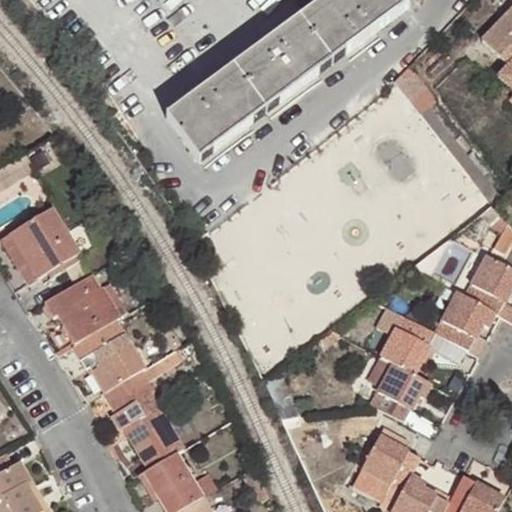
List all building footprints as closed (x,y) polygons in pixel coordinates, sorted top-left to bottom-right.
[(400,0),(326,0),(307,14),(341,58),(363,42),(407,9),(400,0)] [(511,13),(481,48),(506,72),(496,82),(511,97),(511,13)] [(341,58),(307,14),(241,63),(273,109),(306,84),(341,58)] [(273,109),(241,63),(165,113),(199,163),(237,135),(273,109)] [(433,105),(404,68),(392,81),(393,82),(419,116),(433,105)] [(17,265),(64,235),(50,213),(3,242),(17,265)] [(78,257),(64,235),(17,265),(31,286),(47,276),(78,257)] [(81,264),(78,257),(47,276),(51,282),(81,264)] [(511,277),(487,264),(466,303),(495,319),(511,328),(511,314),(505,311),(511,296),(511,277)] [(76,349),(117,323),(121,321),(104,290),(100,292),(92,278),(44,307),(54,322),(58,320),(76,349)] [(466,303),(458,299),(436,340),(467,358),(482,331),(487,334),(495,319),(466,303)] [(142,374),(146,371),(117,323),(76,349),(73,350),(87,375),(90,373),(104,397),(142,374)] [(405,323),(383,364),(394,370),(413,381),(436,340),(405,323)] [(367,391),(378,398),(394,370),(383,364),(367,391)] [(413,381),(394,370),(378,398),(372,410),(404,428),(418,402),(423,405),(431,392),(413,381)] [(177,458),(183,455),(149,399),(153,397),(142,374),(104,397),(102,398),(115,419),(109,423),(117,438),(123,435),(147,476),(177,458)] [(395,511),(411,482),(421,465),(394,450),(398,442),(383,434),(360,475),(380,486),(390,491),(379,511),(381,511),(395,511)] [(0,511),(39,511),(16,470),(14,471),(5,456),(0,459),(0,511)] [(158,507),(161,511),(187,511),(203,502),(194,487),(177,458),(147,476),(142,479),(158,507)] [(380,486),(360,475),(356,484),(375,495),(380,486)] [(142,479),(136,482),(152,509),(158,507),(142,479)] [(203,502),(217,495),(207,480),(194,487),(203,502)] [(427,491),(411,482),(395,511),(447,511),(450,509),(425,496),(427,491)] [(464,483),(450,509),(447,511),(500,511),(504,506),(464,483)] [(208,511),(203,502),(187,511),(208,511)]
